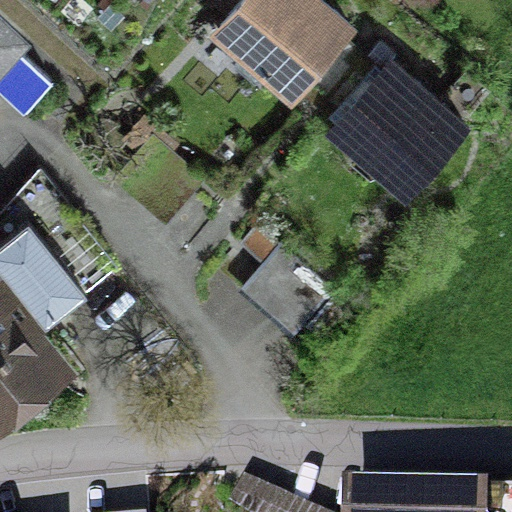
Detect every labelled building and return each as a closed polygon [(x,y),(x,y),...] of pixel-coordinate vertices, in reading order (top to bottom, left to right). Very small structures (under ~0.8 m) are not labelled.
[(354,32),(314,0),(249,0),(221,31),(294,97),(354,32)] [(54,76),(0,25),(0,82),(25,106),(54,76)] [(467,122),(392,60),(334,130),(409,192),(467,122)] [(204,175),(143,119),(128,135),(142,148),(117,175),(163,218),(204,175)] [(100,302),(36,235),(0,265),(0,418),(67,355),(56,339),(100,302)] [(288,235),(242,286),(293,331),(323,298),(343,315),(359,297),(288,235)] [(511,511),(511,507),(370,499),(365,511),(511,511)]
